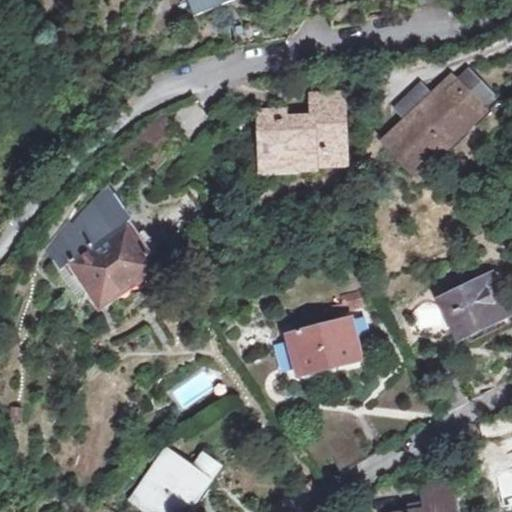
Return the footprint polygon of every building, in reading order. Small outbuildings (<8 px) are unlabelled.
[(364,21),(360,3),(328,9),(331,27),(364,21)] [(237,45),(293,35),(290,16),(289,15),(233,24),(237,45)] [(300,15),(290,16),(293,35),(303,20),(300,15)] [(471,76),(460,86),(478,106),(490,95),(471,76)] [(456,81),(434,101),(410,123),(388,143),(416,175),(472,124),(466,118),(479,106),(478,106),(460,86),(456,81)] [(410,123),(434,101),(421,88),(397,110),(410,123)] [(313,95),(314,119),(314,123),(346,122),(346,93),(313,95)] [(219,129),(234,118),(225,105),(210,115),(219,129)] [(466,118),(472,124),(484,112),(479,106),(466,118)] [(314,123),(314,119),(286,120),(286,113),(262,114),(263,162),(287,162),(287,168),(318,168),(318,163),(349,161),(346,122),(314,123)] [(132,165),(175,132),(165,117),(121,150),(132,165)] [(46,254),(59,273),(72,264),(92,293),(100,306),(117,295),(141,278),(156,268),(147,256),(149,255),(127,223),(132,220),(117,197),(114,200),(111,196),(101,203),(104,208),(55,251),(54,249),(46,254)] [(72,264),(59,273),(79,302),(92,293),(72,264)] [(464,332),(505,312),(489,277),(447,297),(464,332)] [(342,298),(343,304),(345,310),(363,306),(360,293),(342,298)] [(345,310),(343,304),(326,307),(328,317),(345,313),(345,310)] [(298,375),(308,379),(315,377),(321,371),(361,360),(352,319),(288,336),(298,375)] [(368,456),(354,431),(329,444),(344,470),(368,456)] [(146,511),(183,511),(194,496),(189,493),(201,475),(207,479),(217,464),(198,452),(189,467),(163,451),(130,501),(146,511)] [(268,471),(241,491),(256,511),(264,511),(287,495),(268,471)] [(458,511),(453,477),(424,483),(429,504),(421,506),(388,511),(458,511)] [(429,504),(424,483),(416,485),(421,506),(429,504)]
